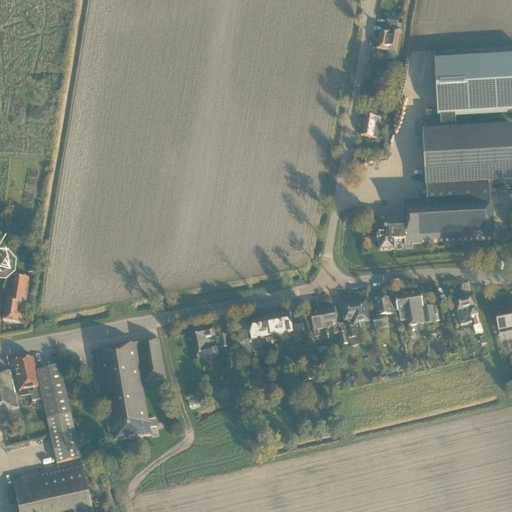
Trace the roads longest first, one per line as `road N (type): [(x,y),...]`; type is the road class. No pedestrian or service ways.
road 1 (tertiary): [(0,348),(325,286)]
road 2 (unclassified): [(325,286),(371,0)]
road 3 (tertiary): [(325,286),(431,272),(511,277)]
